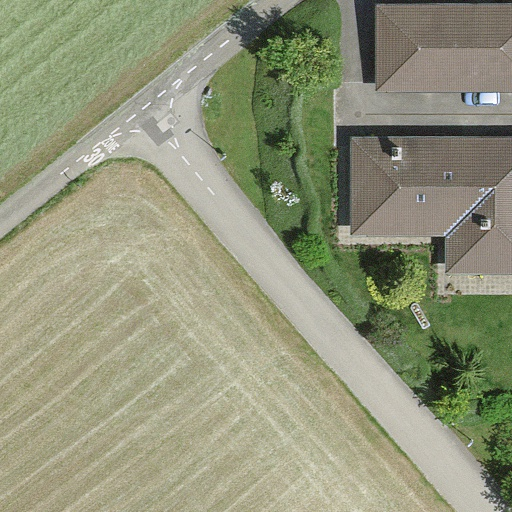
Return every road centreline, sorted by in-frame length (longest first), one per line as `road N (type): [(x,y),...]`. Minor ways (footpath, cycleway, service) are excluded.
road 1 (residential): [(488,511),(150,120)]
road 2 (unclassified): [(0,241),(150,120)]
road 3 (residential): [(150,120),(299,0)]
